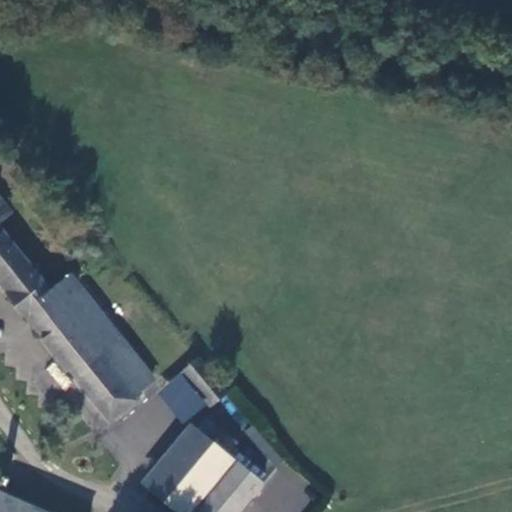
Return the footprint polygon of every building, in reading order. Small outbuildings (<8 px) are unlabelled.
[(0,238),(0,297),(106,425),(134,402),(131,398),(150,383),(115,341),(120,337),(116,332),(119,329),(115,325),(111,328),(65,274),(44,291),(0,238)] [(202,411),(217,400),(190,364),(176,375),(202,411)] [(240,446),(205,419),(196,433),(229,459),(240,446)] [(143,490),(170,511),(246,511),(265,489),(249,475),(229,459),(196,433),(143,490)] [(249,475),(265,489),(271,481),(255,470),(249,475)] [(36,511),(0,495),(0,511),(36,511)]
